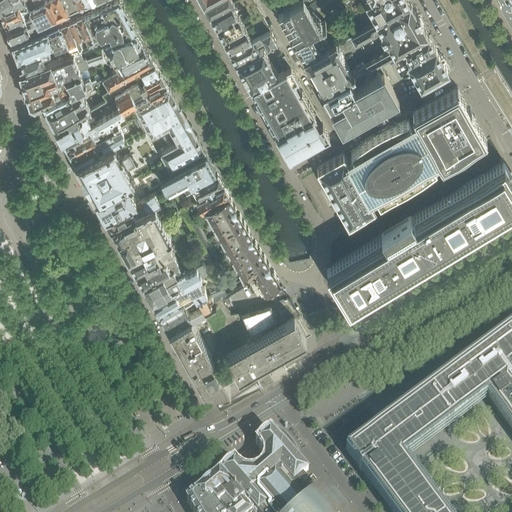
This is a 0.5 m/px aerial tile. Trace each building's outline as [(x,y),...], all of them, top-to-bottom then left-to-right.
[(0,0),(0,8),(18,0),(0,0)] [(23,13),(29,10),(23,0),(18,0),(0,8),(0,10),(4,22),(23,13)] [(55,17),(45,0),(23,0),(29,10),(33,18),(35,22),(37,21),(39,25),(55,17)] [(64,4),(62,0),(45,0),(55,17),(70,11),(65,4),(64,4)] [(70,11),(79,6),(75,0),(64,0),(67,3),(65,4),(70,11)] [(130,18),(125,7),(124,6),(123,5),(120,0),(111,0),(92,9),(83,13),(93,36),(101,32),(96,20),(104,16),(106,19),(109,18),(112,25),(109,28),(113,36),(136,28),(136,27),(135,26),(131,19),(130,18)] [(209,14),(232,2),(231,0),(213,0),(204,5),(209,14)] [(253,0),(239,0),(245,10),(256,4),(253,0)] [(295,43),(321,29),(306,4),(310,2),(311,3),(310,3),(311,4),(315,0),(314,0),(315,0),(318,3),(322,0),(360,0),(362,2),(365,1),(365,2),(368,0),(300,0),(278,13),(295,43)] [(394,11),(410,2),(408,0),(368,0),(365,2),(376,21),(391,12),(394,11)] [(232,2),(209,14),(216,26),(237,14),(231,4),(232,3),(232,4),(233,3),(232,2)] [(429,36),(422,23),(419,18),(416,14),(410,2),(394,11),(391,12),(376,21),(351,35),(352,37),(355,43),(355,44),(360,41),(363,40),(365,38),(366,38),(371,35),(372,35),(373,34),(374,33),(374,32),(374,29),(378,27),(381,31),(381,32),(382,34),(381,36),(384,42),(384,41),(387,43),(388,43),(391,48),(391,49),(377,56),(378,56),(381,63),(401,51),(402,51),(414,44),(429,36)] [(256,4),(245,10),(252,23),(263,18),(256,4)] [(8,30),(26,21),(23,13),(4,22),(7,29),(8,30)] [(93,36),(83,13),(76,17),(83,35),(85,41),(88,48),(97,44),(93,36)] [(237,14),(216,26),(223,39),(245,27),(237,14)] [(83,35),(76,17),(68,20),(80,49),(81,48),(81,46),(83,45),(79,37),(83,35)] [(11,38),(39,25),(37,21),(35,22),(33,18),(26,21),(8,30),(10,36),(11,38)] [(263,18),(252,23),(259,35),(270,29),(263,18)] [(80,49),(68,20),(60,24),(71,54),(81,51),(80,50),(80,49)] [(71,54),(60,24),(15,45),(20,58),(48,47),(53,45),(55,50),(52,51),(56,59),(71,54)] [(245,27),(223,39),(223,40),(229,50),(251,39),(245,28),(245,27)] [(109,60),(144,42),(142,39),(136,28),(113,36),(102,42),(109,60)] [(259,51),(255,44),(262,40),(263,43),(265,42),(268,46),(276,41),(270,29),(259,35),(251,39),(229,50),(236,62),(259,51)] [(305,61),(330,46),(322,33),(323,33),(321,29),(295,43),(305,61)] [(342,51),(352,46),(351,45),(355,43),(352,37),(350,35),(347,37),(330,46),(305,61),(311,72),(323,94),(356,76),(365,70),(378,63),(381,61),(378,56),(377,56),(362,65),(361,64),(354,68),(355,69),(353,71),(342,51)] [(408,62),(435,47),(429,36),(414,44),(402,51),(403,54),(406,52),(409,57),(405,59),(408,62)] [(64,77),(81,71),(81,70),(87,68),(109,60),(102,42),(102,45),(102,47),(102,49),(102,50),(103,53),(87,59),(86,57),(83,58),(80,51),(81,51),(71,54),(56,59),(45,63),(21,72),(20,72),(24,85),(26,91),(26,90),(30,103),(34,105),(35,105),(42,102),(69,88),(64,77)] [(118,67),(149,51),(144,42),(109,60),(110,62),(114,60),(118,67)] [(45,63),(43,55),(50,52),(48,47),(20,58),(23,67),(20,68),(21,72),(45,63)] [(448,71),(435,47),(408,62),(421,86),(440,75),(440,76),(443,74),(448,71)] [(277,74),(268,57),(263,49),(259,51),(236,62),(237,64),(238,64),(242,72),(245,79),(246,79),(250,86),(250,87),(250,88),(277,74)] [(121,81),(139,71),(140,70),(155,62),(149,51),(118,67),(102,77),(109,89),(112,87),(117,84),(121,81)] [(264,111),(302,91),(302,90),(300,91),(294,81),(298,79),(284,55),(278,59),(284,70),(277,74),(250,88),(264,111)] [(160,70),(155,62),(140,70),(145,79),(160,70)] [(46,109),(80,89),(93,83),(93,82),(97,80),(96,77),(91,79),(88,73),(90,72),(87,68),(81,70),(81,71),(64,77),(69,88),(42,102),(46,109)] [(142,90),(163,77),(160,70),(145,79),(143,80),(146,85),(141,88),(142,90)] [(346,128),(398,98),(384,72),(361,85),(356,76),(323,94),(342,128),(346,126),(346,128)] [(133,109),(169,88),(163,77),(142,90),(141,88),(138,83),(114,96),(120,107),(96,120),(92,122),(96,129),(97,130),(116,118),(125,113),(124,112),(132,107),(133,109)] [(117,84),(112,87),(115,93),(120,90),(117,84)] [(355,218),(485,138),(486,137),(474,116),(475,116),(474,115),(470,109),(471,108),(470,107),(469,108),(458,87),(412,112),(417,120),(411,123),(408,118),(403,120),(392,125),(381,130),(370,136),(360,143),(350,151),(353,156),(348,159),(343,151),(317,166),(328,187),(333,195),(336,202),(337,201),(348,222),(355,218)] [(161,180),(206,153),(205,150),(205,151),(196,135),(180,107),(169,88),(133,109),(144,128),(145,127),(150,134),(151,136),(152,136),(169,127),(177,143),(161,152),(161,154),(161,155),(166,163),(156,167),(148,172),(155,183),(161,180)] [(57,129),(85,112),(91,108),(80,89),(46,109),(51,118),(53,122),(57,129)] [(276,134),(314,113),(302,91),(264,111),(276,134)] [(79,131),(92,122),(96,120),(94,116),(89,119),(85,112),(57,129),(62,139),(78,129),(79,131)] [(291,157),(329,135),(322,123),(319,125),(313,115),(315,114),(314,113),(276,134),(280,142),(285,150),(289,158),(291,157)] [(96,129),(66,147),(70,154),(121,126),(116,118),(97,130),(96,129)] [(66,147),(96,129),(92,122),(79,131),(78,129),(62,139),(66,146),(66,147)] [(73,159),(122,132),(124,131),(121,126),(70,154),(73,159)] [(77,166),(99,153),(97,149),(102,146),(104,149),(114,144),(125,138),(122,132),(73,159),(76,164),(77,166)] [(130,173),(127,168),(128,168),(128,167),(128,166),(134,163),(134,161),(130,153),(128,152),(126,153),(120,155),(118,152),(114,144),(104,149),(99,153),(77,166),(82,175),(82,176),(86,182),(90,190),(90,189),(95,198),(96,200),(126,184),(128,183),(128,184),(130,183),(134,182),(133,180),(134,180),(130,173)] [(174,196),(216,171),(206,153),(161,180),(166,188),(167,187),(169,190),(170,189),(174,196)] [(327,269),(349,306),(359,300),(366,295),(511,207),(511,176),(503,162),(502,163),(414,217),(410,211),(381,228),(384,234),(333,265),(333,266),(327,269)] [(229,194),(224,185),(217,172),(198,183),(191,187),(198,199),(196,200),(202,210),(203,209),(228,195),(229,195),(229,194)] [(107,218),(136,200),(126,184),(96,200),(107,218)] [(113,230),(159,205),(160,204),(154,193),(141,199),(138,200),(142,207),(122,218),(109,222),(113,230)] [(217,233),(242,219),(241,218),(242,216),(240,213),(238,213),(236,209),(234,205),(232,201),(232,200),(230,196),(229,196),(228,195),(203,209),(217,233)] [(122,218),(142,207),(138,200),(136,200),(107,218),(109,222),(122,218)] [(174,250),(168,240),(171,238),(160,215),(159,213),(163,212),(159,205),(113,230),(136,271),(143,283),(178,264),(179,264),(172,251),(174,250)] [(261,251),(261,250),(259,247),(258,246),(257,244),(257,243),(255,239),(253,239),(252,238),(253,237),(251,234),(250,234),(249,232),(250,231),(248,227),(246,227),(245,225),(246,224),(244,220),(242,220),(242,219),(217,233),(236,267),(261,252),(261,251)] [(276,273),(274,270),(272,270),(270,266),(268,262),(265,259),(266,257),(264,254),(262,254),(261,252),(236,267),(243,279),(254,273),(264,291),(277,282),(278,282),(278,280),(275,275),(276,273)] [(166,296),(199,279),(202,276),(209,272),(203,262),(186,272),(183,267),(181,268),(178,264),(143,283),(154,303),(166,296)] [(159,312),(180,299),(176,293),(179,292),(180,294),(188,289),(190,293),(203,287),(199,279),(166,296),(154,303),(159,312)] [(163,318),(202,296),(206,294),(206,295),(207,294),(205,286),(203,287),(190,293),(180,299),(159,312),(163,318)] [(169,330),(227,298),(238,291),(236,288),(227,294),(224,290),(223,288),(211,294),(207,296),(206,295),(206,294),(202,296),(163,318),(169,330)] [(238,377),(306,339),(294,318),(299,315),(289,297),(231,315),(226,306),(230,303),(227,298),(169,330),(191,369),(194,374),(195,376),(209,400),(230,388),(221,370),(231,365),(238,377)] [(511,511),(511,331),(462,369),(382,428),(347,454),(371,487),(384,505),(389,511),(511,511)] [(351,511),(332,490),(323,498),(320,494),(322,492),(312,481),(308,476),(294,460),(297,457),(299,457),(297,451),(294,445),(290,440),(286,436),(281,432),(275,429),(274,430),(271,433),(270,432),(256,444),(260,450),(261,452),(262,455),(263,458),(262,461),(261,464),(260,467),(258,468),(257,469),(254,471),(251,472),(248,472),(245,471),(242,470),(239,468),(234,462),(219,475),(251,511),(351,511)] [(251,511),(219,475),(194,496),(203,506),(207,503),(213,511),(216,511),(215,510),(220,506),(225,511),(251,511)] [(213,511),(207,503),(203,506),(194,496),(186,503),(187,504),(188,505),(192,511),(213,511)]
